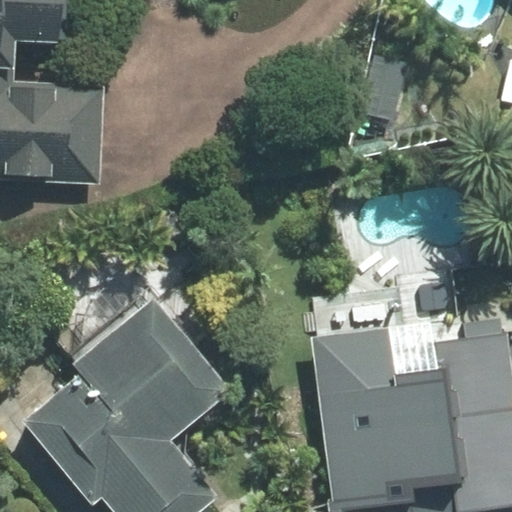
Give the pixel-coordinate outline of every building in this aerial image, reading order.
[(0,0),(0,182),(97,186),(101,90),(6,86),(8,41),(69,43),(70,0),(0,0)] [(405,123),(402,51),(349,54),(352,125),(405,123)] [(0,296),(0,379),(40,346),(0,296)] [(89,498),(100,511),(188,511),(204,500),(157,444),(219,393),(143,302),(63,368),(69,376),(11,424),(80,506),(89,498)] [(383,330),(306,340),(328,511),(483,511),(511,508),(511,409),(502,334),(425,344),(428,370),(389,375),(383,330)]
